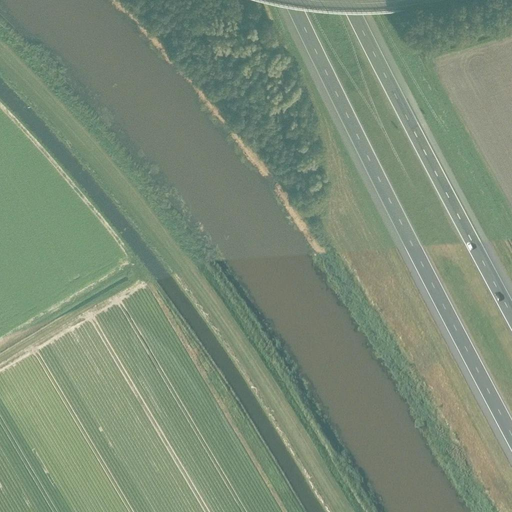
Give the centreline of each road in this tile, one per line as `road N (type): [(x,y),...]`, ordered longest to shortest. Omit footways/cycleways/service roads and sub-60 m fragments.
road 1 (motorway): [(290,0),(511,436)]
road 2 (motorway): [(511,315),(346,0)]
